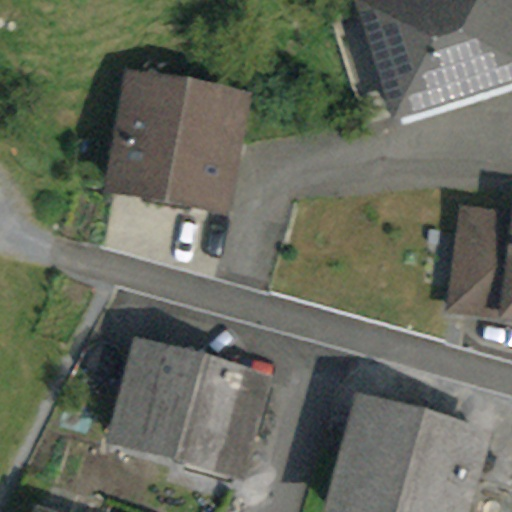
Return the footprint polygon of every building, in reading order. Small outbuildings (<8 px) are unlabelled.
[(511,0),(403,0),(369,8),(399,129),(511,100),(511,0)] [(253,108),(129,86),(108,209),(232,230),(253,108)] [(511,227),(463,221),(452,300),(511,308),(511,227)] [(251,383),(145,350),(119,432),(226,465),(251,383)] [(453,511),(476,438),(364,404),(334,507),(351,511),(453,511)]
